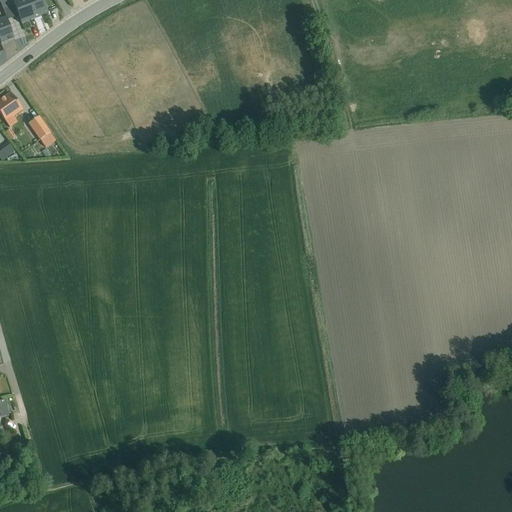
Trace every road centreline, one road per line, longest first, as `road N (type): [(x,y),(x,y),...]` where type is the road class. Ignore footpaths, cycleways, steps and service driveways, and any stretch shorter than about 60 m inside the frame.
road 1 (residential): [(0,334),(47,491)]
road 2 (residential): [(0,78),(114,0)]
